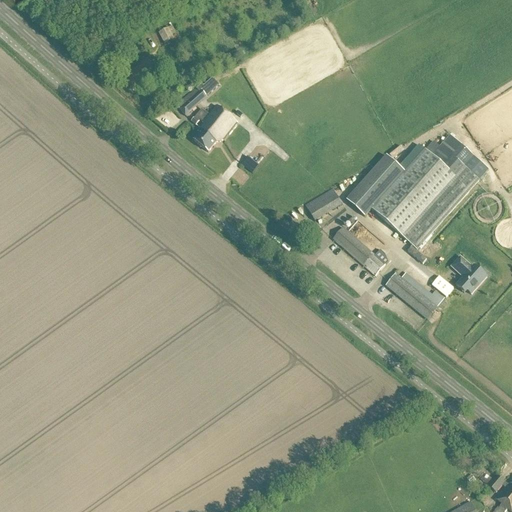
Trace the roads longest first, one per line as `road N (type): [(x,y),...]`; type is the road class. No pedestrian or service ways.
road 1 (primary): [(511,437),(0,9)]
road 2 (unclassified): [(511,459),(0,32)]
